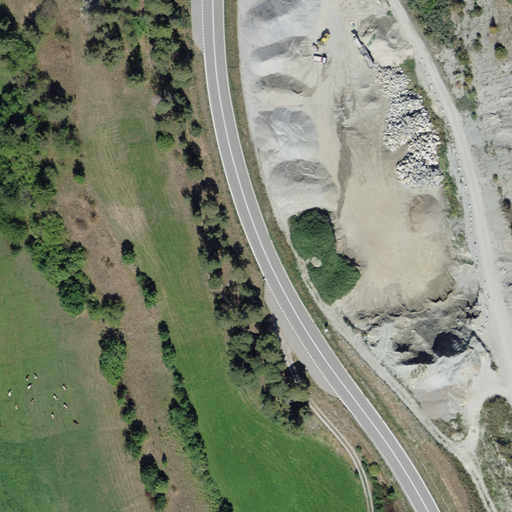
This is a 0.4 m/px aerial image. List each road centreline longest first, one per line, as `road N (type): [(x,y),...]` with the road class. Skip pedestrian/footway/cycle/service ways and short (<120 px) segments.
road 1 (primary): [(428,511),(270,265),(220,108),(212,0)]
road 2 (track): [(370,511),(351,448),(289,366),(280,332),(299,318)]
